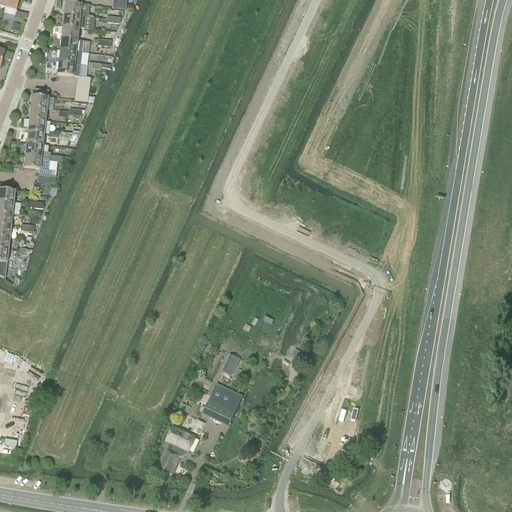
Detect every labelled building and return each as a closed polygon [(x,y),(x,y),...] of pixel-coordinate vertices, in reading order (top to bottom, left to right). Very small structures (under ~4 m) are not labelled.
[(6,0),(4,8),(15,11),(18,0),(6,0)] [(65,3),(63,16),(85,18),(86,14),(80,13),(81,5),(65,3)] [(62,28),(78,30),(84,30),(85,18),(63,16),(62,28)] [(62,28),(60,40),(76,42),(78,30),(62,28)] [(83,42),(76,42),(60,40),(59,52),(75,54),(81,54),(83,42)] [(4,52),(2,59),(11,62),(13,55),(4,52)] [(59,52),(57,63),(74,65),(80,66),(81,54),(75,54),(59,52)] [(72,77),(74,65),(57,63),(56,75),(72,77)] [(31,97),(29,109),(46,111),(47,99),(31,97)] [(29,109),(28,121),(44,123),(46,111),(29,109)] [(28,121),(26,133),(43,135),(44,123),(28,121)] [(41,147),(43,135),(26,133),(25,145),(41,147)] [(25,145),(24,157),(49,160),(50,157),(50,155),(41,154),(41,147),(25,145)] [(22,169),(38,171),(48,172),(49,163),(49,160),(24,157),(22,169)] [(48,196),(49,190),(36,188),(35,195),(48,196)] [(0,202),(13,204),(14,192),(0,190),(0,202)] [(13,204),(0,202),(0,214),(11,216),(13,204)] [(11,216),(0,214),(0,226),(10,228),(11,216)] [(10,228),(0,226),(0,239),(8,240),(10,228)] [(8,240),(0,239),(0,251),(7,252),(8,240)] [(271,326),(273,321),(265,317),(263,322),(271,326)] [(231,375),(239,359),(229,355),(222,371),(231,375)] [(221,424),(228,408),(210,399),(202,416),(221,424)] [(257,426),(254,432),(261,436),(264,429),(257,426)] [(165,452),(157,469),(172,476),(180,458),(181,458),(182,458),(183,458),(184,457),(185,457),(186,456),(187,455),(187,454),(188,454),(188,453),(195,439),(173,428),(167,442),(169,443),(165,452)]
